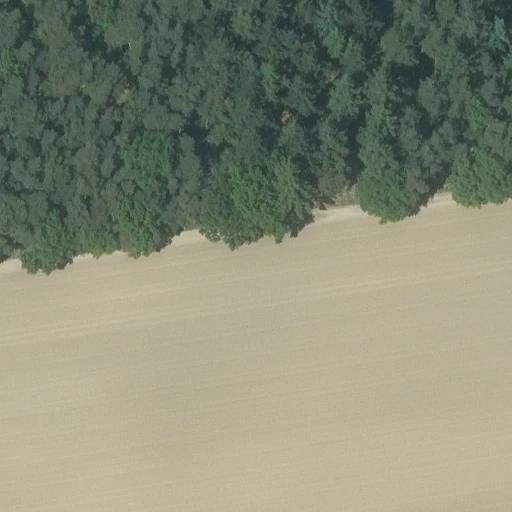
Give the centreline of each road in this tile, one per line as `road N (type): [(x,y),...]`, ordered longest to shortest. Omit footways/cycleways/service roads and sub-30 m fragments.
road 1 (track): [(0,265),(511,191)]
road 2 (track): [(106,0),(146,244)]
